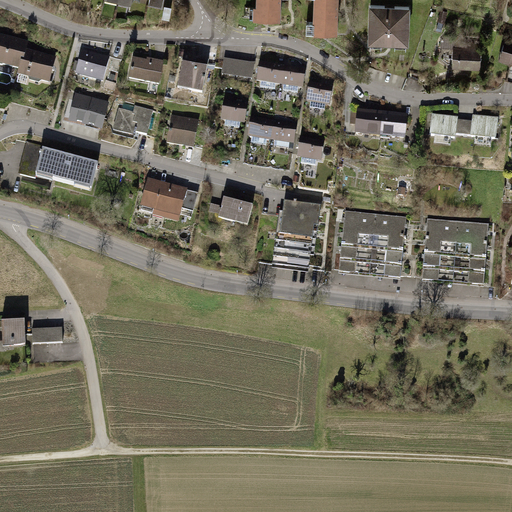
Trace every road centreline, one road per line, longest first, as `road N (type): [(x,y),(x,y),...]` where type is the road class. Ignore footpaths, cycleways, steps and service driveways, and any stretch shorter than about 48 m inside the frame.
road 1 (tertiary): [(0,210),(176,269),(262,287),(511,306)]
road 2 (track): [(511,462),(197,447),(0,461)]
road 3 (residential): [(228,38),(306,49),(407,97),(511,102)]
road 4 (residential): [(0,0),(76,30),(228,38)]
